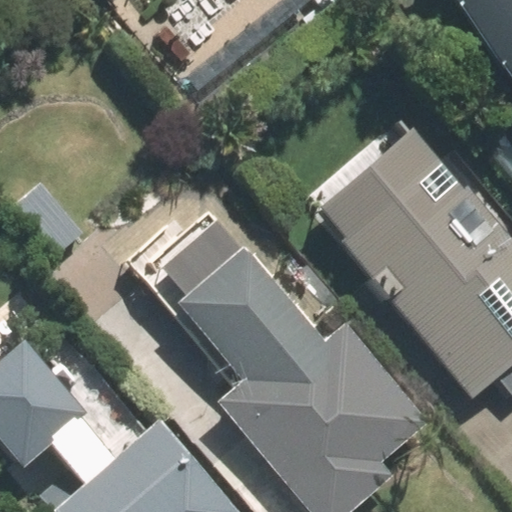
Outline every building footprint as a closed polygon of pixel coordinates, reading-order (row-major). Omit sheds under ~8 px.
[(511,0),(448,0),(511,90),(511,0)] [(184,67),(162,86),(193,121),(214,102),(184,67)] [(334,245),(467,398),(491,378),(511,400),(511,399),(511,238),(504,245),(407,132),(315,210),(340,239),(334,245)] [(214,405),(306,511),(343,511),(385,477),(376,466),(421,427),(338,329),(317,348),(201,213),(132,272),(232,389),(214,405)] [(231,511),(154,422),(131,441),(81,383),(43,416),(3,369),(0,371),(0,464),(40,511),(231,511)]
